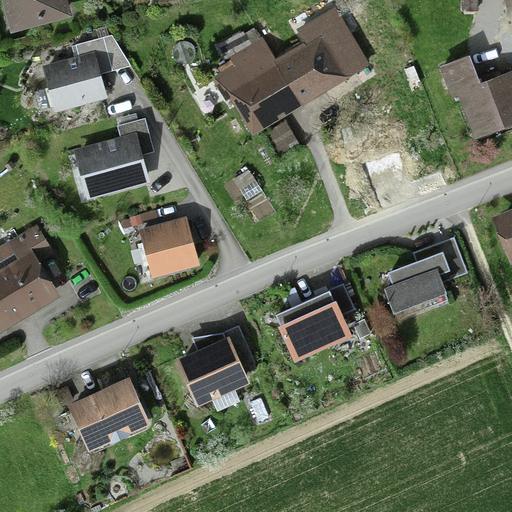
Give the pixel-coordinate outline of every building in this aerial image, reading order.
[(61,0),(6,0),(9,7),(16,5),(21,24),(65,12),(61,0)] [(292,60),(288,53),(275,61),(296,97),(361,58),(334,12),(301,31),(312,48),(292,60)] [(235,94),(253,123),(296,97),(275,61),(271,63),(264,50),(266,49),(260,39),(249,45),(241,31),(216,44),(222,55),(228,52),(232,60),(219,67),(224,75),(216,80),(227,98),(235,94)] [(57,106),(102,94),(97,74),(92,56),(47,69),(57,106)] [(470,109),(475,107),(483,129),(511,118),(511,74),(486,85),(485,83),(477,86),(466,58),(443,67),(454,95),(463,91),(470,109)] [(91,172),(96,192),(145,178),(134,137),(80,152),(85,168),(91,172)] [(511,217),(500,223),(511,253),(511,217)] [(185,219),(142,231),(154,274),(196,262),(185,219)] [(37,259),(51,251),(36,227),(0,249),(0,318),(48,290),(30,260),(35,257),(37,259)] [(442,252),(390,272),(394,284),(385,287),(394,311),(446,291),(438,271),(447,268),(442,252)] [(344,326),(328,292),(278,314),(293,348),(344,326)] [(244,378),(228,341),(182,362),(198,398),(215,391),(216,394),(229,388),(228,385),(244,378)] [(91,399),(73,406),(90,444),(109,436),(111,441),(128,433),(126,429),(145,420),(127,381),(115,387),(114,385),(89,395),(91,399)]
